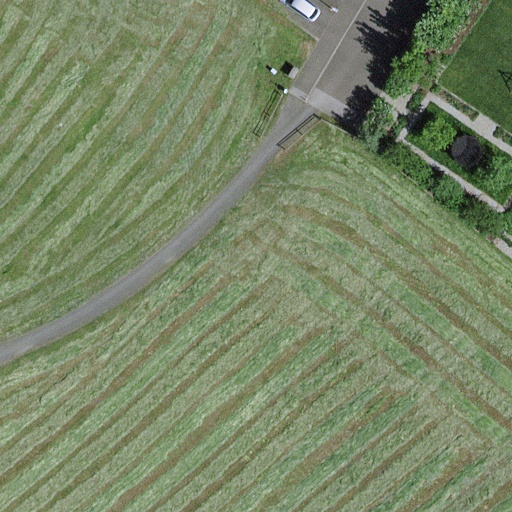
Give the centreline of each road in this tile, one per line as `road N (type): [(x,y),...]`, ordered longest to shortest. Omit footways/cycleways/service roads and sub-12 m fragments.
road 1 (track): [(331,111),(117,290),(0,354)]
road 2 (residential): [(412,0),(331,111)]
